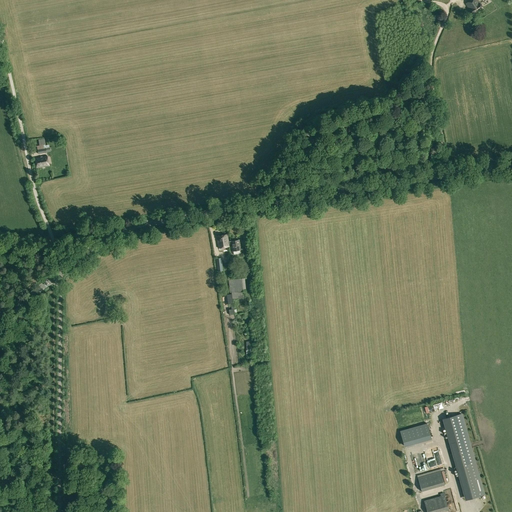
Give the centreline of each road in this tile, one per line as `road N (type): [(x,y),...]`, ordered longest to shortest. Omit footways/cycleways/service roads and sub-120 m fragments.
road 1 (secondary): [(60,272),(108,236),(135,227),(511,163)]
road 2 (unclassified): [(59,511),(60,272)]
road 3 (track): [(446,174),(426,68),(447,6),(423,0)]
road 4 (unclassified): [(60,272),(21,130)]
